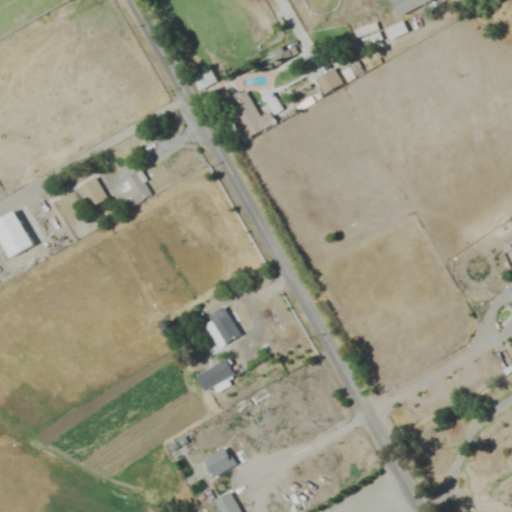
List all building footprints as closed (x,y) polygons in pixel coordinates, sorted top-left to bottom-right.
[(433,0),(386,0),(395,18),(433,0)] [(407,36),(401,23),(384,31),(390,44),(407,36)] [(357,31),(361,46),(379,42),(375,26),(357,31)] [(341,85),(332,70),(314,80),(322,96),(341,85)] [(271,94),(262,98),(269,112),(258,118),(244,90),(225,100),(245,140),(273,125),(269,117),(280,112),(271,94)] [(152,195),(138,172),(124,180),(132,194),(125,199),(130,208),(152,195)] [(105,200),(93,179),(76,189),(88,210),(105,200)] [(0,219),(0,244),(7,259),(31,248),(14,212),(0,219)] [(201,322),(218,350),(241,336),(224,308),(201,322)] [(215,394),(229,386),(226,380),(233,376),(224,361),(195,377),(204,393),(212,388),(215,394)] [(233,468),(223,450),(202,462),(212,479),(233,468)] [(211,504),(215,511),(238,511),(228,493),(211,504)]
